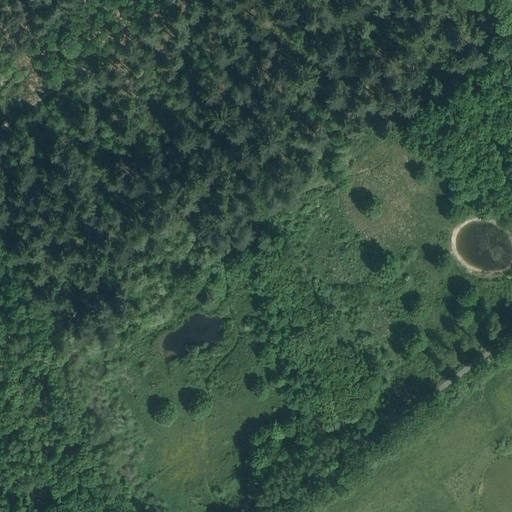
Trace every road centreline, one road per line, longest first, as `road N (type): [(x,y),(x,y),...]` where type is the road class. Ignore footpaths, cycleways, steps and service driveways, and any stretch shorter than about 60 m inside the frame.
road 1 (track): [(281,511),(511,341)]
road 2 (unknown): [(166,0),(0,119)]
